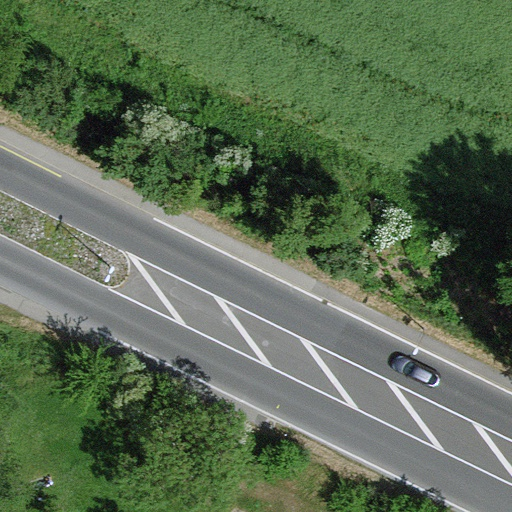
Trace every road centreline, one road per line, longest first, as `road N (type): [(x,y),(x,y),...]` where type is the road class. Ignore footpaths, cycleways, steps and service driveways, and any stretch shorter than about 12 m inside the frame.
road 1 (secondary): [(511,421),(0,165)]
road 2 (secondary): [(0,260),(509,511)]
